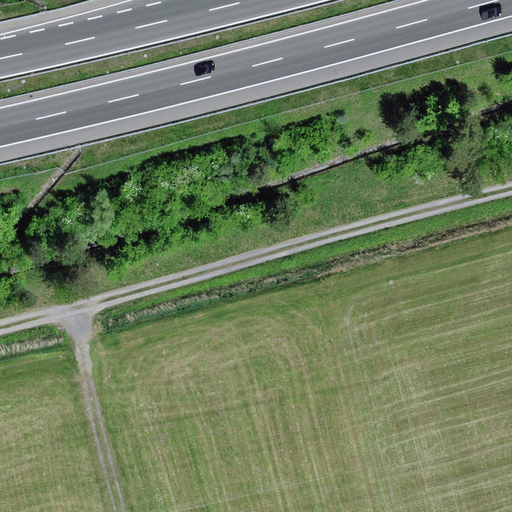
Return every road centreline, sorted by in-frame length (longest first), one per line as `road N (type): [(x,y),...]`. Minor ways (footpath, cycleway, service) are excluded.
road 1 (track): [(0,333),(511,192)]
road 2 (motorway): [(0,129),(506,0)]
road 3 (motorway): [(250,0),(0,59)]
road 4 (track): [(73,316),(126,511)]
